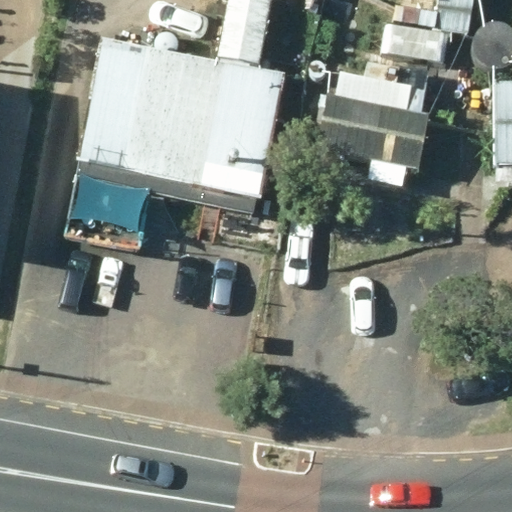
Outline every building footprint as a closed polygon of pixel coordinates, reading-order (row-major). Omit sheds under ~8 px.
[(227,0),(214,61),(100,36),(71,170),(254,210),(284,73),(255,68),(269,0),(227,0)] [(439,0),(438,26),(466,31),(471,0),(439,0)] [(383,22),(380,50),(443,56),(445,29),(434,28),(436,7),(392,3),(390,22),(383,22)] [(366,175),(401,182),(405,163),(415,164),(426,111),(419,110),(424,85),(339,68),(333,93),(326,92),(315,146),(370,158),(366,175)] [(497,163),(511,163),(511,77),(497,77),(497,163)]
